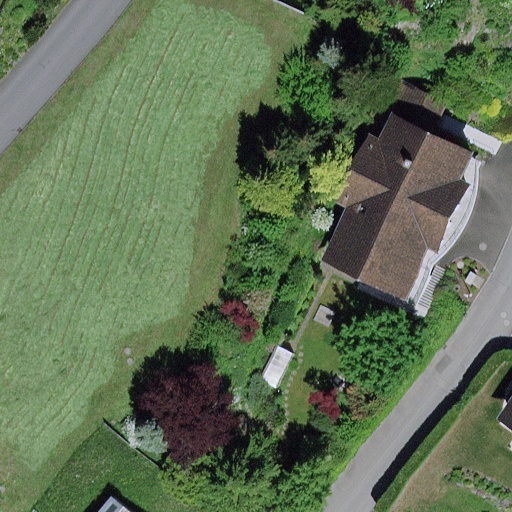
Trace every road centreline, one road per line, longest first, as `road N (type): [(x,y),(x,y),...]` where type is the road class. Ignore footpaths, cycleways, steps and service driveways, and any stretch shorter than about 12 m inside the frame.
road 1 (residential): [(511,279),(339,511)]
road 2 (residential): [(0,121),(101,0)]
